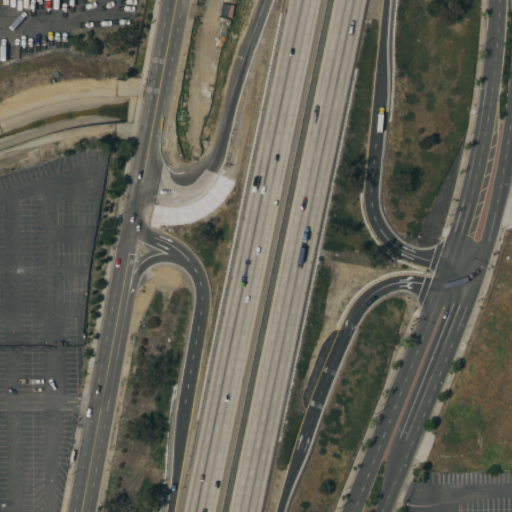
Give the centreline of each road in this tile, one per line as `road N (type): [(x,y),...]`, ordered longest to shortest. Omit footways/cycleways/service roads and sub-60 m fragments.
road 1 (motorway): [(308,0),(199,511)]
road 2 (motorway): [(243,511),(348,0)]
road 3 (primary): [(450,267),(368,475)]
road 4 (tertiary): [(119,297),(80,511)]
road 5 (motorway): [(450,267),(395,247),(372,215),(377,120)]
road 6 (primary): [(493,83),(478,178),(450,267)]
road 7 (motorway): [(168,244),(193,266),(201,298),(185,400)]
road 8 (primary): [(478,274),(511,114)]
road 9 (primary): [(410,444),(469,299)]
road 10 (primary): [(174,0),(151,127)]
road 11 (motorway): [(377,120),(386,0)]
